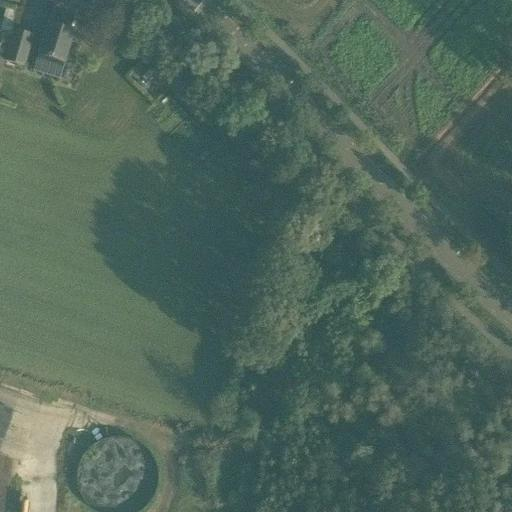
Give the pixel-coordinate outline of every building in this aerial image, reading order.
[(58,80),(64,62),(74,28),(71,27),(77,8),(80,9),(82,3),(82,0),(46,0),(54,2),(32,71),(58,80)] [(12,38),(5,62),(25,67),(33,35),(14,30),(12,38)] [(0,34),(0,79),(5,62),(12,38),(0,34)] [(202,117),(207,112),(223,128),(230,121),(214,105),(216,103),(182,70),(169,84),(202,117)] [(0,409),(0,447),(12,414),(0,409)] [(158,474),(157,471),(157,470),(156,466),(155,463),(153,459),(152,456),(150,453),(147,451),(145,448),(142,446),(139,444),(136,442),(132,440),(129,439),(126,438),(122,438),(118,438),(115,438),(111,438),(108,439),(104,440),(101,441),(98,443),(95,445),(92,447),(89,449),(86,452),(84,454),(82,458),(81,461),(79,464),(78,467),(77,471),(77,475),(77,478),(77,482),(77,485),(78,489),(80,494),(81,497),(83,500),(85,503),(88,506),(90,509),(93,511),(94,511),(139,511),(141,511),(143,509),(146,507),(148,504),(151,501),(153,498),(154,495),(156,492),(157,488),(157,485),(158,481),(158,478),(158,474)]
